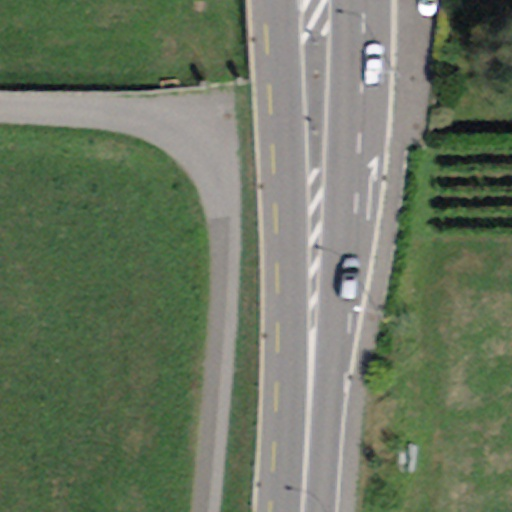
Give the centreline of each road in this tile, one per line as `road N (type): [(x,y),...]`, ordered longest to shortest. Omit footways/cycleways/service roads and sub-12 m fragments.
road 1 (track): [(193,511),(222,225),(214,164),(186,132),(160,123),(0,111)]
road 2 (secondary): [(315,0),(315,228),(300,511)]
